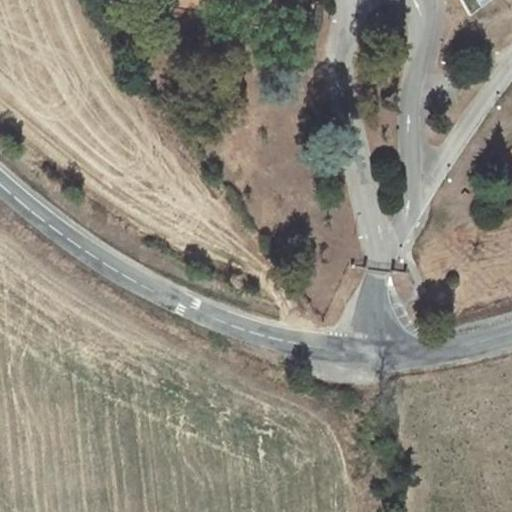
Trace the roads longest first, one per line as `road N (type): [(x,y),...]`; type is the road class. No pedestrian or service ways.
road 1 (unclassified): [(0,181),(153,288),(285,339),(369,357),(480,347),(511,333)]
road 2 (unknown): [(377,276),(511,113)]
